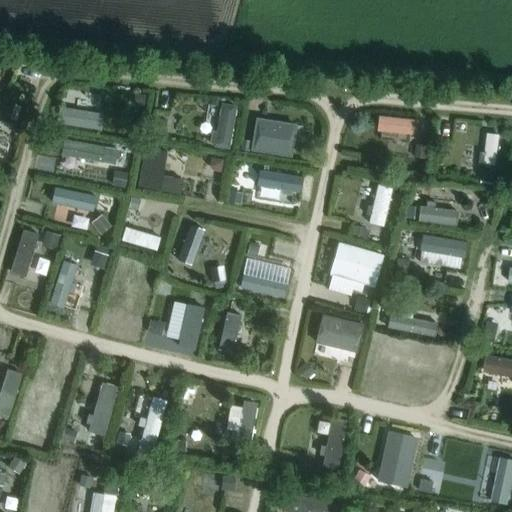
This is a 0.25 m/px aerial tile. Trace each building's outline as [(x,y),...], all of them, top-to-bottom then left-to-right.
[(304,148),(310,116),(271,108),(265,141),(304,148)] [(391,108),(390,124),(433,126),(434,110),(391,108)] [(0,122),(0,156),(2,157),(12,126),(0,122)] [(509,157),(511,134),(511,125),(500,124),(497,156),(509,157)] [(90,135),(89,150),(130,156),(132,141),(90,135)] [(494,174),(508,175),(509,163),(495,162),(494,174)] [(253,175),(249,190),(295,202),(299,187),(253,175)] [(388,176),(381,215),(399,218),(406,179),(388,176)] [(70,193),(107,198),(109,186),(71,181),(70,193)] [(433,200),(433,212),(470,214),(470,202),(433,200)] [(100,220),(101,207),(87,206),(87,219),(100,220)] [(201,216),(191,247),(208,252),(217,221),(201,216)] [(37,221),(24,260),(40,265),(54,227),(37,221)] [(138,221),(136,234),(172,240),(174,227),(138,221)] [(383,279),(394,246),(353,234),(343,266),(383,279)] [(225,252),(227,238),(212,235),(210,250),(225,252)] [(75,249),(64,292),(75,295),(87,252),(75,249)] [(256,281),(291,282),(291,267),(256,267),(256,281)] [(139,312),(140,281),(121,281),(120,311),(139,312)] [(241,302),(235,340),(249,342),(255,304),(241,302)] [(449,314),(405,303),(401,316),(445,326),(449,314)] [(367,355),(375,316),(335,307),(327,347),(367,355)] [(397,337),(395,356),(447,362),(449,343),(397,337)] [(498,363),(511,367),(511,346),(503,344),(498,363)] [(23,410),(38,365),(20,359),(6,404),(23,410)] [(117,373),(99,422),(115,428),(133,378),(117,373)] [(45,438),(60,443),(81,379),(65,374),(45,438)] [(151,388),(150,403),(163,404),(164,389),(151,388)] [(154,447),(169,449),(177,391),(163,389),(154,447)] [(244,396),(240,421),(253,423),(257,399),(244,396)] [(333,411),(330,424),(342,427),(345,414),(333,411)] [(41,439),(44,418),(27,416),(24,437),(41,439)] [(421,480),(434,429),(402,420),(389,472),(421,480)] [(100,426),(98,438),(111,440),(113,428),(100,426)] [(0,466),(0,506),(4,508),(17,462),(3,458),(0,466)] [(55,501),(62,463),(49,461),(42,498),(55,501)] [(215,482),(229,485),(231,473),(217,471),(215,482)] [(105,485),(103,511),(127,511),(128,485),(105,485)]
